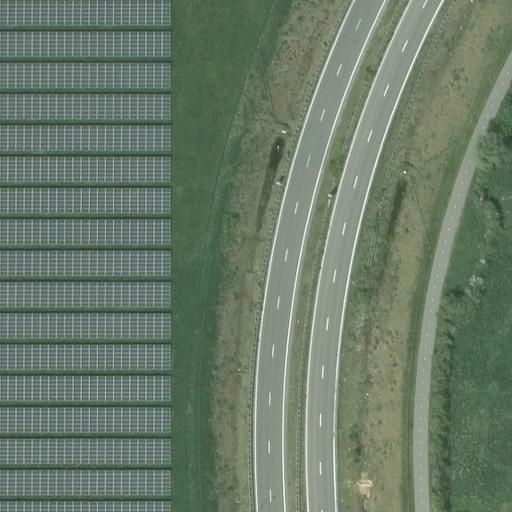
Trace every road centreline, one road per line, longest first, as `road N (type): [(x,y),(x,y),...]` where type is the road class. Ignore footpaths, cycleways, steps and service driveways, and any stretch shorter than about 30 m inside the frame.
road 1 (trunk): [(323,511),(320,417),(336,270),(366,146),(426,0)]
road 2 (trunk): [(368,0),(308,158),(286,255),(269,401),(271,511)]
